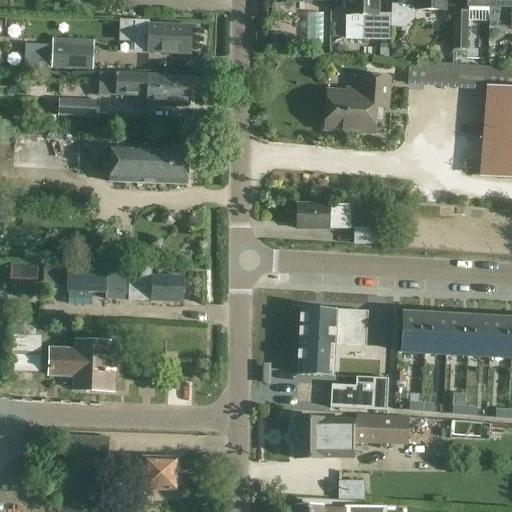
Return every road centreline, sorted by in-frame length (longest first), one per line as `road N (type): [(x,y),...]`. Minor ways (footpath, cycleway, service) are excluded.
road 1 (residential): [(511,275),(242,258)]
road 2 (tertiary): [(242,258),(245,0)]
road 3 (tertiary): [(239,511),(242,258)]
